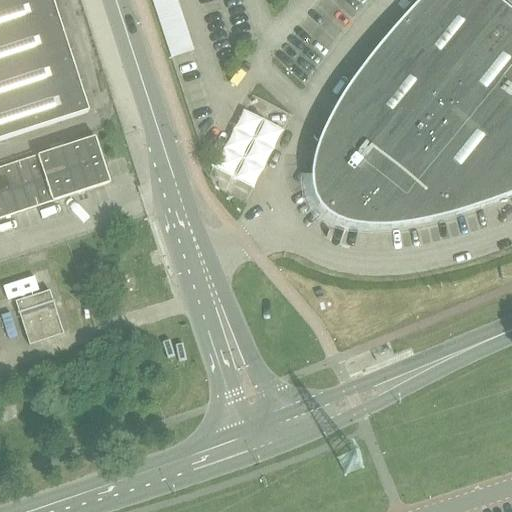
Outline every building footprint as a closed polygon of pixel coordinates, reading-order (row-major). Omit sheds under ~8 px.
[(50,0),(0,0),(0,141),(87,113),(50,0)] [(152,0),(170,57),(191,51),(175,0),(152,0)] [(511,12),(497,0),(418,0),(416,3),(409,10),(402,18),(395,26),(388,35),(374,51),(367,60),(361,68),(348,86),(342,96),(338,101),(335,107),(331,113),(328,119),(325,126),(323,129),(322,132),(318,141),(330,151),(310,177),(310,186),(313,197),(318,207),(325,215),(335,221),(345,225),(356,227),(366,228),(377,228),(388,228),(399,227),(410,225),(421,223),(432,221),(445,206),(455,215),(473,209),(494,202),(511,195),(511,12)] [(250,110),(220,169),(260,189),(290,130),(250,110)] [(0,218),(109,183),(94,137),(0,168),(0,218)] [(29,346),(63,334),(49,292),(15,302),(29,346)]
